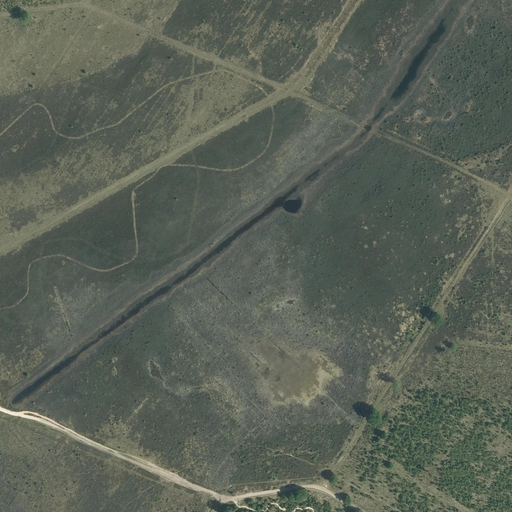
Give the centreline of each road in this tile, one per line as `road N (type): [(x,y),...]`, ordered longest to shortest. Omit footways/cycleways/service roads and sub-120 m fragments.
road 1 (track): [(509,194),(85,3)]
road 2 (track): [(0,253),(304,82),(361,0)]
road 3 (track): [(511,189),(317,488)]
road 4 (track): [(194,486),(15,414)]
